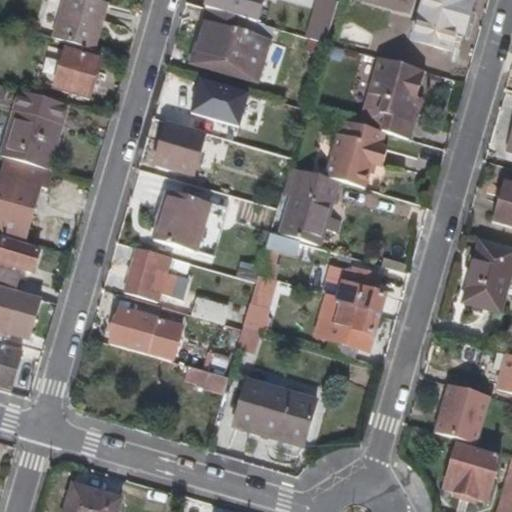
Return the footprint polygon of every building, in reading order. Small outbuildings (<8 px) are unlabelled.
[(106,3),(95,0),(61,0),(50,39),(92,51),(94,44),(106,3)] [(206,0),(205,7),(237,16),(240,0),(206,0)] [(335,3),(323,0),(318,0),(308,37),(324,42),(335,3)] [(471,4),(457,0),(421,0),(409,44),(448,55),(459,21),(465,23),(471,4)] [(237,16),(205,7),(188,65),(251,83),(253,77),(260,80),(267,58),(263,57),(268,38),(234,28),(237,16)] [(109,49),(94,44),(92,51),(107,56),(109,49)] [(374,56),(336,45),(333,59),(371,70),(374,56)] [(99,63),(66,53),(55,91),(89,101),(99,63)] [(421,70),(378,57),(357,126),(383,134),(407,141),(417,106),(411,104),(414,96),(421,70)] [(223,92),(190,81),(185,97),(202,103),(198,117),(214,122),(223,92)] [(65,106),(14,91),(0,140),(0,156),(5,158),(47,171),(65,106)] [(185,97),(182,96),(178,110),(198,117),(202,103),(185,97)] [(420,98),(414,96),(411,104),(417,106),(420,98)] [(336,137),(379,149),(383,134),(357,126),(340,121),(336,137)] [(200,135),(167,126),(155,166),(189,175),(200,140),(216,144),(218,137),(201,132),(200,135)] [(336,137),(324,178),(338,182),(363,190),(370,165),(374,166),(379,149),(336,137)] [(384,150),(379,149),(374,166),(379,168),(384,150)] [(0,172),(0,230),(2,231),(1,236),(24,242),(31,216),(25,215),(27,207),(33,209),(39,189),(46,191),(51,172),(47,171),(5,158),(0,172)] [(291,192),(278,238),(301,244),(318,250),(323,231),(337,235),(340,223),(327,219),(338,182),(324,178),(287,167),(281,189),(291,192)] [(511,185),(502,183),(490,221),(511,227),(511,185)] [(208,206),(166,194),(152,244),(193,257),(205,214),(208,206)] [(223,219),(205,214),(193,257),(211,262),(223,219)] [(301,244),(278,238),(268,235),(263,251),(279,256),(296,260),(301,244)] [(0,246),(0,286),(18,292),(23,270),(31,273),(37,251),(2,241),(0,246)] [(511,293),(511,253),(484,245),(466,304),(505,316),(511,293)] [(168,258),(135,248),(122,292),(155,302),(158,293),(180,299),(186,278),(164,272),(168,258)] [(279,256),(263,251),(256,275),(272,280),(279,256)] [(344,305),(380,315),(385,297),(375,294),(380,278),(353,270),(352,274),(329,267),(321,294),(325,296),(333,298),(341,303),(344,305)] [(0,338),(1,338),(5,340),(7,333),(28,339),(40,299),(18,292),(0,286),(0,338)] [(374,337),(380,315),(344,305),(341,303),(333,298),(325,296),(313,337),(359,350),(364,334),(374,337)] [(226,308),(194,298),(189,316),(221,325),(226,308)] [(269,311),(248,305),(242,325),(267,333),(271,319),(267,318),(269,311)] [(181,326),(120,308),(110,344),(171,362),(181,326)] [(256,336),(240,332),(235,349),(251,354),(256,336)] [(359,350),(369,353),(374,337),(364,334),(359,350)] [(0,346),(0,341),(1,338),(0,338),(0,388),(8,390),(20,352),(0,346)] [(508,354),(497,351),(492,367),(503,370),(508,354)] [(511,354),(508,354),(503,370),(498,387),(511,391),(511,354)] [(214,358),(209,373),(227,379),(231,363),(214,358)] [(227,379),(209,373),(187,367),(183,379),(206,386),(205,391),(221,396),(222,394),(227,379)] [(317,402),(247,382),(233,430),(303,450),(317,402)] [(490,396),(447,383),(443,399),(444,399),(440,414),(439,414),(433,433),(476,445),(490,396)] [(239,399),(222,394),(221,396),(217,411),(235,416),(239,399)] [(499,457),(456,445),(443,489),(457,493),(456,497),(475,503),(478,499),(487,501),(499,457)] [(511,511),(511,459),(497,511),(511,511)] [(114,511),(117,502),(70,489),(63,511),(114,511)]
